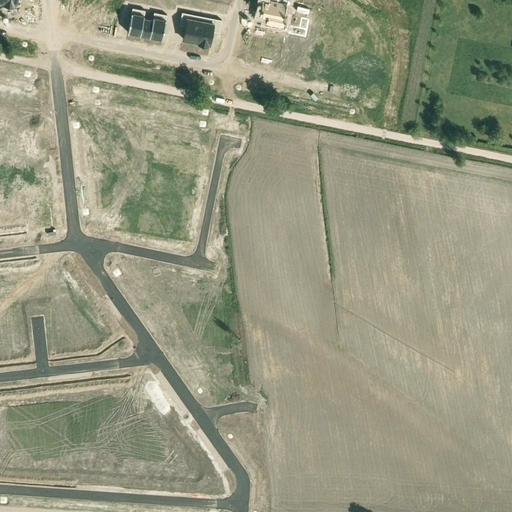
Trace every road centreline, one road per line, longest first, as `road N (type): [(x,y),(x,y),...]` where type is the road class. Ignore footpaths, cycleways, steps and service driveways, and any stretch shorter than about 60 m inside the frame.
road 1 (track): [(0,56),(511,160)]
road 2 (residential): [(0,490),(241,505)]
road 3 (residential): [(54,36),(78,241)]
road 4 (residential): [(226,66),(54,36)]
road 5 (residential): [(78,241),(152,348)]
road 6 (residential): [(198,264),(78,241)]
